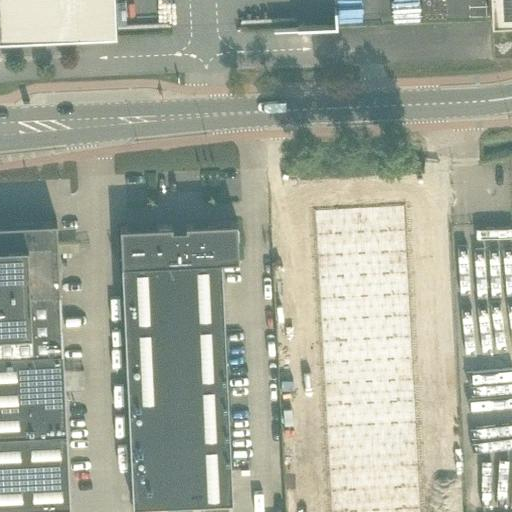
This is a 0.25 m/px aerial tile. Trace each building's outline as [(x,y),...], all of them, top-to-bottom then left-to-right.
[(438,0),(338,0),(338,19),(439,19),(438,0)] [(511,0),(489,0),(490,21),(511,20),(511,0)] [(214,192),(215,221),(243,220),(242,169),(218,170),(219,192),(214,192)] [(405,205),(359,208),(360,233),(406,230),(405,205)] [(359,208),(313,210),(315,235),(360,233),(359,208)] [(0,353),(62,351),(56,221),(41,221),(41,224),(0,226),(0,353)] [(232,500),(221,260),(239,259),(237,221),(207,222),(207,225),(193,226),(193,223),(185,223),(185,227),(172,228),(172,224),(156,225),(156,228),(127,229),(127,226),(119,226),(132,504),(232,500)] [(406,230),(360,233),(361,254),(407,252),(406,230)] [(360,233),(315,235),(316,257),(361,254),(360,233)] [(407,252),(361,254),(363,276),(408,273),(407,252)] [(361,254),(316,257),(317,278),(363,276),(361,254)] [(408,273),(363,276),(364,297),(409,295),(408,273)] [(363,276),(317,278),(318,300),(364,297),(363,276)] [(409,295),(364,297),(365,318),(411,316),(409,295)] [(364,297),(318,300),(319,321),(365,318),(364,297)] [(411,316),(365,318),(366,340),(412,337),(411,316)] [(365,318),(319,321),(320,342),(366,340),(365,318)] [(412,337),(366,340),(367,361),(413,359),(412,337)] [(366,340),(320,342),(321,364),(367,361),(366,340)] [(0,434),(66,431),(62,351),(0,353),(0,434)] [(413,359),(367,361),(368,383),(414,380),(413,359)] [(367,361),(321,364),(323,385),(368,383),(367,361)] [(414,380),(368,383),(370,404),(415,401),(414,380)] [(368,383),(323,385),(324,406),(370,404),(368,383)] [(415,401),(370,404),(371,425),(416,423),(415,401)] [(370,404),(324,406),(325,428),(371,425),(370,404)] [(416,423),(371,425),(372,447),(418,444),(416,423)] [(371,425),(325,428),(326,449),(372,447),(371,425)] [(0,507),(69,504),(66,431),(0,434),(0,507)] [(418,444),(372,447),(373,468),(419,465),(418,444)] [(372,447),(326,449),(327,470),(373,468),(372,447)] [(419,465),(373,468),(374,489),(420,487),(419,465)] [(373,468),(327,470),(328,492),(374,489),(373,468)] [(289,511),(316,511),(316,483),(288,484),(289,511)] [(420,487),(374,489),(375,511),(421,508),(420,487)] [(374,489),(328,492),(329,511),(351,511),(375,511),(374,489)]
